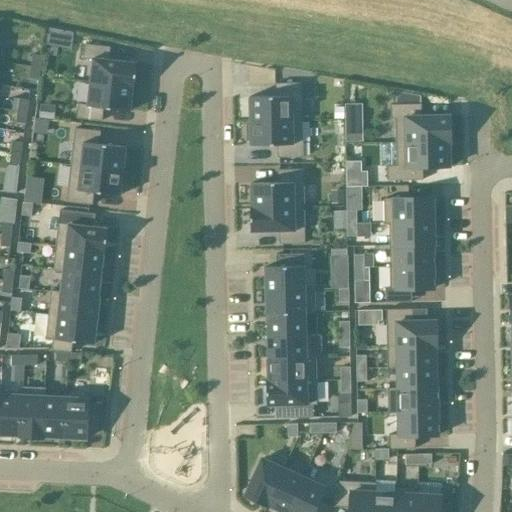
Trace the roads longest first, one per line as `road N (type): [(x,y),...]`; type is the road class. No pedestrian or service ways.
road 1 (residential): [(219,511),(210,69),(174,67),(127,483)]
road 2 (residential): [(480,175),(481,511)]
road 3 (residential): [(127,483),(93,472),(0,468)]
